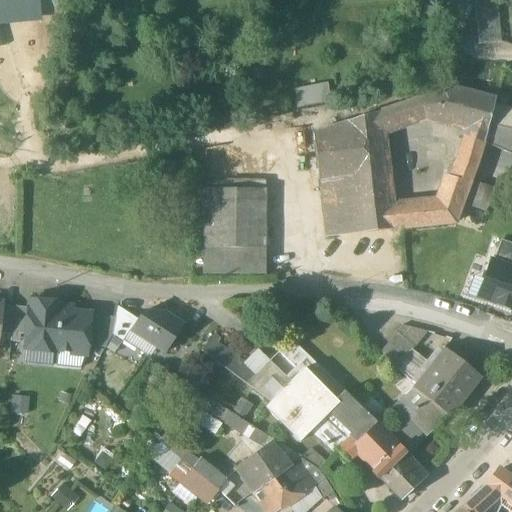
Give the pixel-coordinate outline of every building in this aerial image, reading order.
[(474,0),(480,46),(501,43),(495,0),(474,0)] [(296,87),(298,106),(327,103),(326,85),(296,87)] [(452,89),(349,123),(351,144),(381,134),(427,119),(443,123),(452,89)] [(494,101),(452,89),(443,123),(469,130),(485,134),(492,106),(494,101)] [(511,110),(492,106),(485,134),(482,143),(511,157),(511,110)] [(349,123),(312,135),(318,183),(320,183),(354,178),(351,144),(349,123)] [(485,134),(469,130),(458,167),(475,166),(483,145),(482,145),(482,143),(485,134)] [(381,134),(351,144),(354,178),(385,173),(381,134)] [(475,166),(458,167),(453,182),(468,187),(469,183),(475,166)] [(354,178),(320,183),(327,238),(392,231),(389,211),(385,173),(354,178)] [(441,206),(389,211),(392,231),(455,224),(461,205),(468,187),(453,182),(441,206)] [(494,192),(469,183),(468,187),(461,205),(486,214),(494,192)] [(265,192),(204,191),(203,250),(264,252),(265,192)] [(494,263),(511,270),(511,245),(502,242),(494,263)] [(483,300),(511,310),(511,270),(494,263),(492,263),(485,280),(490,282),(483,300)] [(60,305),(29,302),(26,336),(24,350),(86,356),(87,348),(90,316),(90,315),(60,312),(60,305)] [(15,308),(3,307),(1,334),(13,334),(15,308)] [(29,309),(15,308),(13,334),(26,336),(29,309)] [(138,321),(118,308),(116,319),(112,335),(122,342),(129,331),(131,332),(138,322),(137,322),(138,321)] [(165,314),(143,313),(138,321),(137,322),(138,322),(131,332),(164,354),(183,325),(165,314)] [(116,319),(90,316),(87,348),(105,349),(112,335),(116,319)] [(426,332),(399,326),(380,354),(397,371),(426,332)] [(282,393),(218,346),(221,341),(214,336),(201,352),(271,404),(282,393)] [(307,357),(291,341),(279,353),(296,369),(297,367),(307,357)] [(481,379),(443,350),(413,389),(449,418),(450,419),(481,379)] [(344,392),(307,357),(297,367),(302,372),(305,370),(335,401),(344,392)] [(335,401),(305,370),(302,372),(282,393),(271,404),(265,409),(300,444),(324,420),(335,409),(339,404),(335,401)] [(92,376),(87,382),(93,386),(98,380),(92,376)] [(449,418),(413,389),(392,411),(405,424),(394,432),(413,451),(449,418)] [(377,424),(344,392),(335,401),(339,404),(335,409),(358,431),(351,437),(356,443),(354,445),(360,453),(381,476),(405,454),(376,425),(377,424)] [(249,417),(252,403),(239,399),(235,413),(249,417)] [(229,415),(208,402),(203,409),(224,423),(229,415)] [(358,431),(335,409),(324,420),(329,425),(317,437),(336,452),(348,462),(360,453),(354,445),(356,443),(351,437),(358,431)] [(267,440),(229,415),(224,423),(264,449),(271,443),(272,440),(269,438),(267,440)] [(190,454),(174,442),(167,435),(159,445),(183,463),(183,462),(189,455),(190,454)] [(291,467),(271,443),(264,449),(253,456),(272,480),(291,467)] [(427,478),(405,454),(381,476),(403,500),(427,478)] [(198,462),(189,455),(183,462),(192,469),(198,462)] [(253,456),(235,469),(252,494),(272,480),(253,456)] [(226,480),(200,460),(198,462),(192,469),(218,490),(226,480)] [(318,471),(301,460),(298,462),(315,487),(313,488),(322,500),(333,494),(325,480),(323,481),(318,471)] [(511,465),(506,461),(484,491),(483,490),(472,501),(485,511),(500,497),(511,505),(511,465)] [(192,469),(183,462),(183,463),(176,472),(185,479),(192,469)] [(272,480),(252,494),(265,511),(279,511),(313,488),(315,487),(298,462),(291,467),(272,480)] [(218,490),(192,469),(185,479),(183,481),(210,501),(218,490)] [(64,484),(53,497),(69,511),(80,497),(64,484)] [(483,511),(485,511),(472,501),(462,510),(464,511),(483,511)]
